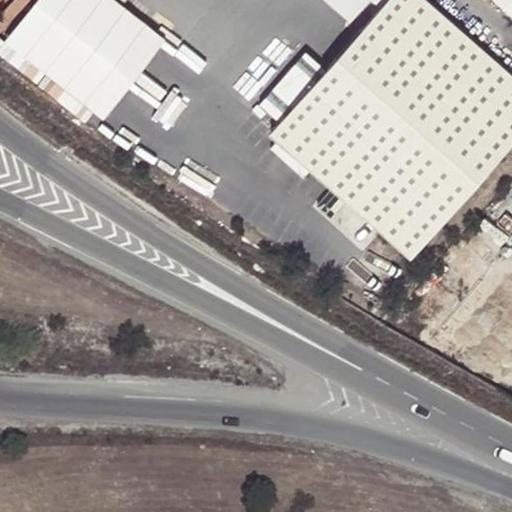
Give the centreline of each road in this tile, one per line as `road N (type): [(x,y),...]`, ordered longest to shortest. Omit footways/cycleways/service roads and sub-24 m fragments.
road 1 (trunk): [(511,480),(285,416),(0,398)]
road 2 (primary): [(378,378),(0,128)]
road 3 (primary): [(378,378),(0,199)]
road 4 (primary): [(511,447),(378,378)]
